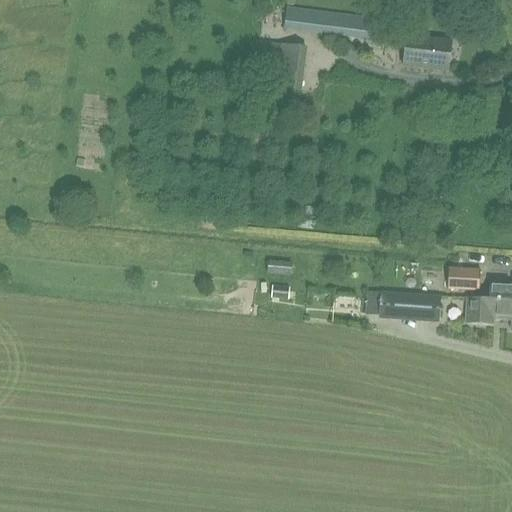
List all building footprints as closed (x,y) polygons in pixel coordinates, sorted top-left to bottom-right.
[(375,18),(288,8),(285,29),(373,40),(375,18)] [(394,58),(395,37),(375,36),(374,57),(394,58)] [(447,71),(450,41),(406,36),(402,66),(447,71)] [(300,82),(300,41),(258,40),(258,70),(273,70),(273,82),(300,82)] [(262,199),(263,169),(252,169),(251,199),(262,199)] [(382,255),(382,280),(415,279),(415,255),(382,255)] [(291,276),(291,263),(268,262),(266,273),(291,276)] [(480,269),(448,267),(448,290),(480,292),(480,269)] [(488,300),(511,301),(511,285),(489,284),(489,300),(488,300)] [(267,286),(265,296),(285,299),(286,288),(267,286)] [(399,293),(379,292),(378,320),(397,321),(399,293)] [(427,323),(439,324),(441,297),(429,296),(427,323)] [(511,330),(511,301),(488,300),(489,300),(466,298),(465,324),(492,326),(492,320),(511,321),(511,331),(511,330)]
